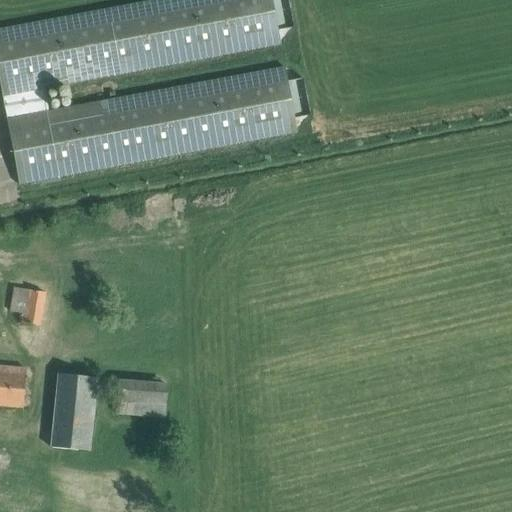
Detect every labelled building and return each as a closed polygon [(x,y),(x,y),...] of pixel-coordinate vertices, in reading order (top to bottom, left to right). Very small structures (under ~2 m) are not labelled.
[(273,0),(159,0),(0,30),(0,79),(21,187),(299,133),(286,67),(49,112),(46,94),(283,49),(273,0)] [(27,288),(21,321),(41,324),(47,292),(27,288)] [(0,405),(23,407),(26,374),(0,371),(0,405)] [(57,376),(50,447),(89,451),(96,380),(57,376)] [(164,415),(164,379),(115,380),(115,416),(164,415)]
